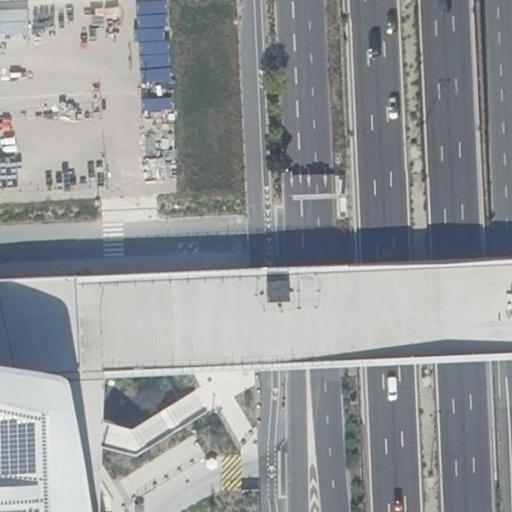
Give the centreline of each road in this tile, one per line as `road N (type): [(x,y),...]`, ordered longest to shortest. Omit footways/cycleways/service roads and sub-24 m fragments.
road 1 (motorway): [(468,511),(444,0)]
road 2 (motorway): [(372,0),(393,511)]
road 3 (unclassified): [(0,246),(309,237)]
road 4 (primary): [(299,0),(309,237)]
road 5 (motorway): [(310,286),(334,511)]
road 6 (primary): [(310,286),(295,421),(297,511)]
